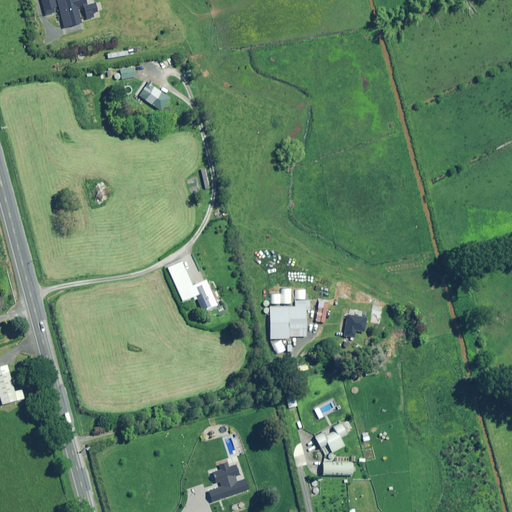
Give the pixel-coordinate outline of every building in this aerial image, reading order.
[(55,13),(54,8),(56,7),(58,7),(64,28),(81,23),(76,8),(86,5),(84,0),(40,0),(45,16),(55,13)] [(97,11),(95,3),(83,7),(87,20),(95,17),(94,12),(97,11)] [(134,77),(132,68),(120,69),(121,79),(134,77)] [(169,99),(154,88),(145,101),(160,112),(169,99)] [(135,113),(134,102),(120,103),(121,114),(135,113)] [(191,285),(181,263),(167,269),(182,302),(192,297),(187,286),(191,285)] [(207,283),(200,285),(192,289),(201,310),(209,307),(203,292),(209,289),(207,283)] [(309,303),(309,301),(294,301),(294,307),(269,308),(269,339),(289,339),(289,337),(305,337),(305,311),(318,311),(321,303),(309,303)] [(215,310),(209,313),(213,319),(218,315),(215,310)] [(365,318),(347,315),(344,337),(354,338),(355,332),(363,333),(365,318)] [(0,401),(1,405),(17,400),(23,398),(21,392),(15,394),(5,361),(0,362),(0,401)] [(338,436),(345,433),(340,424),(332,428),(334,431),(324,436),(321,433),(313,438),(319,446),(325,443),(330,453),(343,446),(338,436)] [(349,476),(349,465),(321,465),(321,476),(349,476)]
